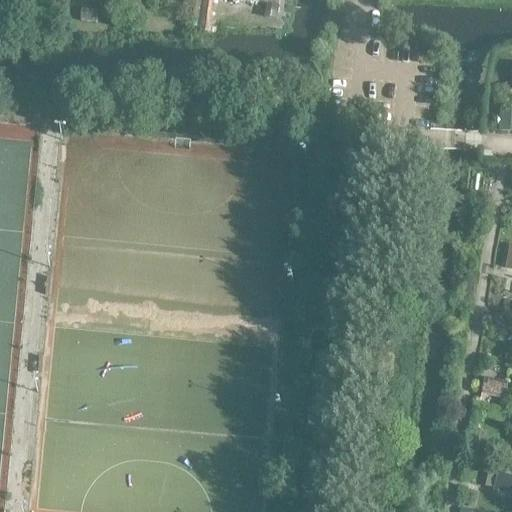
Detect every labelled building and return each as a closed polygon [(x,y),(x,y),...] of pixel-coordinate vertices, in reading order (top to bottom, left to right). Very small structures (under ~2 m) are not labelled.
[(292,16),(293,5),(286,4),(284,15),(292,16)] [(277,20),(279,7),(267,6),(265,18),(277,20)] [(511,114),(499,114),(498,133),(511,133),(511,114)] [(506,388),(484,384),(481,401),(503,405),(506,388)] [(511,497),(511,478),(498,475),(494,493),(511,497)]
